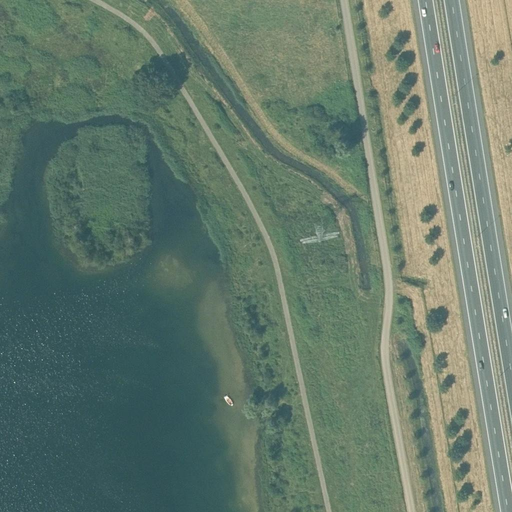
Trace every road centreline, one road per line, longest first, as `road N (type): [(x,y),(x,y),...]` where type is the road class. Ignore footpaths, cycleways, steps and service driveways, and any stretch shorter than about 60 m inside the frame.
road 1 (motorway): [(426,0),(508,511)]
road 2 (unclassified): [(411,511),(383,349),(387,270),(342,0)]
road 3 (motorway): [(511,375),(452,0)]
